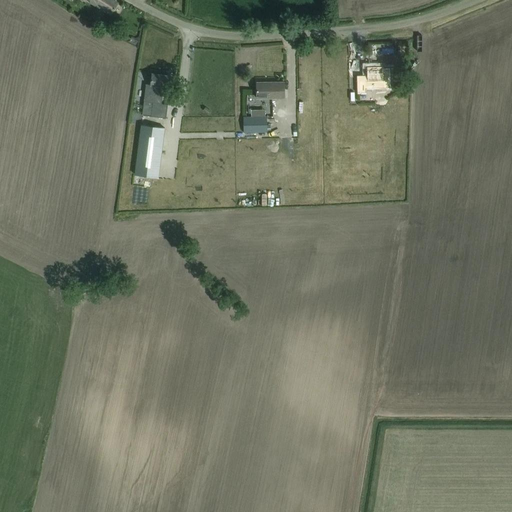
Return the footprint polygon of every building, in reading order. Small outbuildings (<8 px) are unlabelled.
[(112,0),(90,0),(89,2),(110,15),(118,3),(112,0)] [(384,85),(383,76),(383,66),(366,67),(367,81),(376,81),(376,85),(384,85)] [(146,84),(142,114),(166,117),(168,105),(161,104),(163,87),(166,87),(167,75),(152,73),(151,83),(151,85),(146,84)] [(346,73),(327,74),(328,140),(335,139),(335,143),(347,143),(346,73)] [(315,74),(295,75),(296,141),(309,141),(309,131),(315,131),(315,74)] [(357,94),(365,93),(365,75),(357,75),(357,94)] [(284,98),(284,92),(284,82),(257,82),(257,98),(284,98)] [(266,132),(266,116),(243,116),(243,132),(266,132)] [(133,123),(125,185),(127,186),(139,187),(155,190),(163,127),(133,123)] [(197,124),(198,135),(206,135),(206,124),(197,124)] [(300,144),(267,146),(271,217),(286,216),(286,215),(299,214),(299,203),(305,203),(305,195),(309,195),(309,187),(294,188),(293,164),(301,164),(300,144)] [(231,185),(251,184),(248,147),(228,149),(231,185)]
